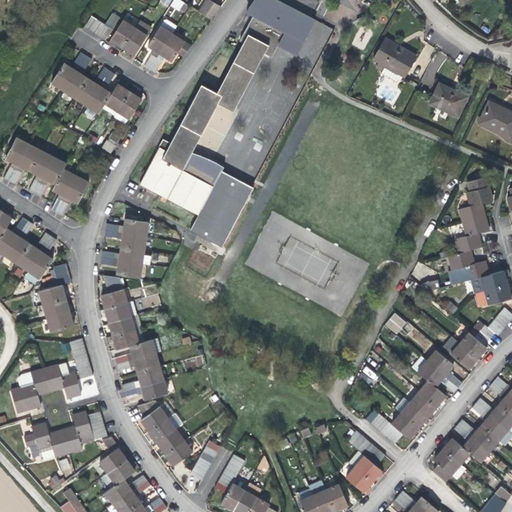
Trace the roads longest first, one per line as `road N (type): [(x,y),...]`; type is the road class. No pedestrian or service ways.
road 1 (residential): [(407,465),(346,413),(338,390),(452,178)]
road 2 (residential): [(169,96),(107,191),(87,245)]
road 3 (residential): [(407,465),(511,345)]
road 4 (residential): [(87,245),(87,307),(109,394)]
road 5 (residential): [(109,394),(158,477),(192,511)]
